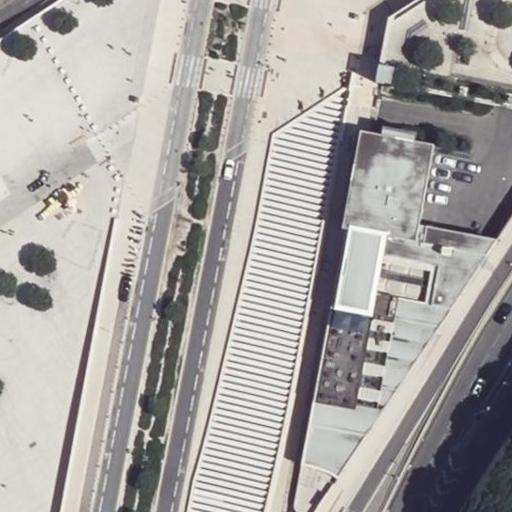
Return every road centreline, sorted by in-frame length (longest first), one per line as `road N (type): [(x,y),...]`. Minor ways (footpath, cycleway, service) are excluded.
road 1 (tertiary): [(164,511),(263,0)]
road 2 (tertiary): [(203,0),(107,511)]
road 3 (trunk): [(295,174),(194,511)]
road 4 (trunk): [(295,174),(227,511)]
road 5 (tertiary): [(356,511),(511,257)]
road 6 (trunk): [(404,511),(511,317)]
road 7 (trunk): [(329,0),(295,174)]
road 8 (trunk): [(446,511),(511,408)]
